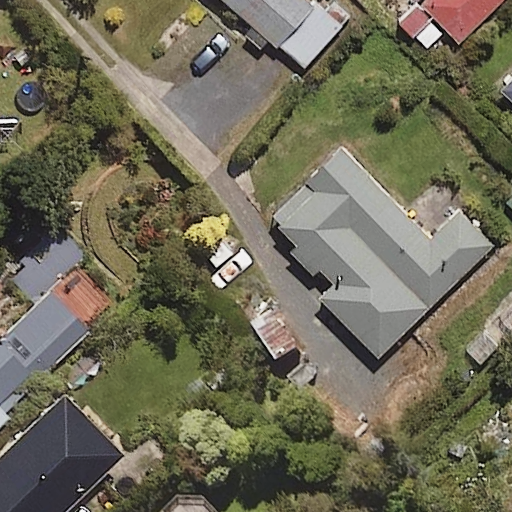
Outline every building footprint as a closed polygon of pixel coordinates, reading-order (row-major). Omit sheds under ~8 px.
[(339,26),(307,0),(222,0),(304,68),(339,26)] [(421,0),(397,24),(412,39),(416,36),(427,48),(442,33),(454,47),(502,0),(421,0)] [(511,74),(500,88),(511,99),(511,74)] [(429,241),(340,149),(268,218),(331,283),(318,296),(377,357),(493,245),(460,211),(429,241)] [(11,280),(39,309),(0,347),(0,346),(0,427),(9,419),(5,415),(91,331),(55,294),(89,260),(61,231),(11,280)] [(278,318),(256,335),(284,371),(306,355),(278,318)] [(66,511),(123,459),(66,398),(0,459),(0,511),(66,511)]
